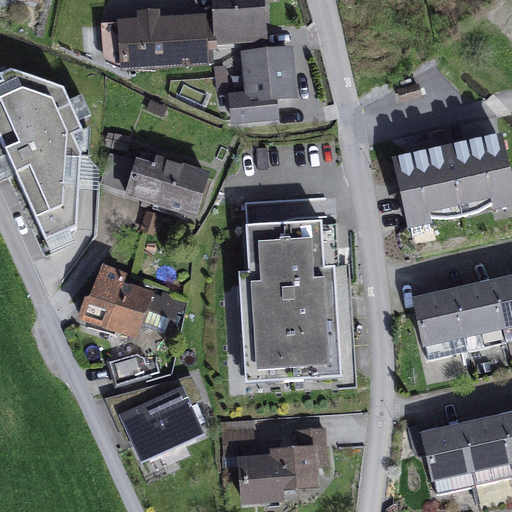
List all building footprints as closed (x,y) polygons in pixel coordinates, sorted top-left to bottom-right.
[(212,0),(214,15),(263,13),(262,0),(212,0)] [(361,6),(361,8),(375,4),(373,0),(344,0),(347,10),(361,6)] [(241,45),(265,44),(263,13),(214,15),(214,24),(216,50),(235,48),(241,47),(241,45)] [(211,65),(210,51),(216,50),(214,24),(206,25),(206,20),(158,23),(157,16),(141,17),(142,30),(103,32),(105,58),(121,64),(135,63),(135,71),(211,65)] [(244,99),(232,100),(234,122),(276,117),(274,103),(274,100),(293,98),(289,53),(245,57),(249,98),(244,99)] [(225,69),(216,70),(217,90),(226,89),(225,69)] [(61,252),(77,231),(81,158),(82,157),(73,138),(83,134),(78,123),(70,104),(64,91),(11,73),(0,77),(0,79),(2,84),(0,84),(0,141),(6,155),(16,176),(51,256),(61,252)] [(400,93),(403,102),(421,97),(418,87),(400,93)] [(78,123),(91,117),(83,98),(70,104),(78,123)] [(152,104),(148,112),(162,117),(166,109),(152,104)] [(81,158),(89,159),(90,130),(83,134),(73,138),(82,157),(81,158)] [(116,137),(114,149),(126,152),(129,139),(116,137)] [(443,154),(396,165),(408,217),(426,213),(427,219),(447,220),(458,219),(478,214),(489,208),(496,203),(494,197),(511,194),(511,193),(501,141),(454,152),(454,153),(443,156),(443,154)] [(0,176),(3,182),(16,176),(6,155),(0,157),(0,176)] [(139,164),(110,155),(102,184),(130,193),(129,197),(155,205),(153,211),(170,216),(172,210),(195,217),(207,178),(157,163),(154,171),(139,166),(138,166),(139,164)] [(158,159),(143,156),(139,166),(154,171),(157,163),(158,159)] [(496,208),(511,204),(511,194),(494,197),(496,203),(496,208)] [(140,233),(154,237),(160,217),(146,212),(140,233)] [(408,217),(413,238),(430,233),(427,219),(426,213),(408,217)] [(336,281),(326,281),(325,271),(322,225),(274,228),(246,229),(250,286),(240,287),(245,365),(260,364),(261,377),(284,376),(284,383),(304,382),(303,375),(327,373),(326,360),(341,359),(336,281)] [(326,281),(336,281),(335,270),(325,271),(326,281)] [(168,334),(177,310),(182,311),(186,300),(167,293),(163,303),(150,298),(150,297),(121,286),(124,280),(104,273),(93,306),(88,304),(82,319),(135,338),(140,323),(168,334)] [(506,345),(511,343),(511,281),(493,286),(506,345)] [(468,353),(506,345),(493,286),(454,295),(468,353)] [(428,362),(468,353),(454,295),(415,303),(428,362)] [(152,376),(148,364),(145,364),(144,360),(137,356),(110,364),(117,386),(152,376)] [(304,382),(342,380),(341,359),(326,360),(327,373),(303,375),(304,382)] [(284,376),(261,377),(260,364),(245,365),(246,386),(284,383),(284,376)] [(125,419),(143,461),(201,435),(185,401),(198,395),(191,379),(134,395),(142,412),(125,419)] [(135,465),(143,461),(125,419),(142,412),(134,395),(108,406),(135,465)] [(511,464),(511,417),(502,420),(511,464)] [(476,488),(511,479),(511,464),(502,420),(463,429),(476,488)] [(437,496),(476,488),(463,429),(424,438),(437,496)] [(237,445),(254,444),(254,431),(222,432),(224,458),(238,457),(237,445)] [(326,467),(324,451),(326,451),(325,432),(299,434),(300,452),(275,454),(276,460),(242,462),(245,504),(280,501),(279,490),(315,487),(313,468),(326,467)]
